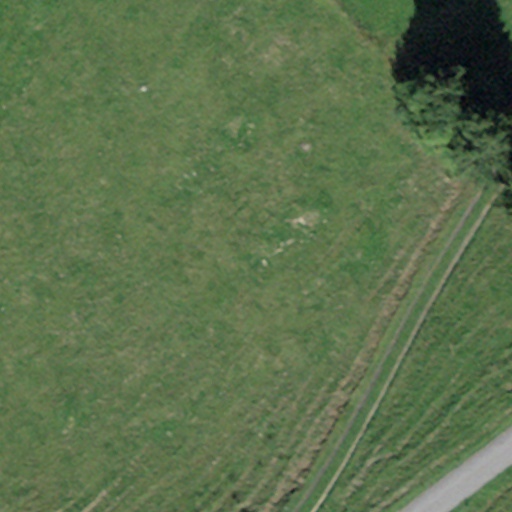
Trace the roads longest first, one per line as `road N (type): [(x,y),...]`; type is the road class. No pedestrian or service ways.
road 1 (track): [(511,128),(454,217),(362,403),(295,511)]
road 2 (track): [(409,511),(511,438)]
